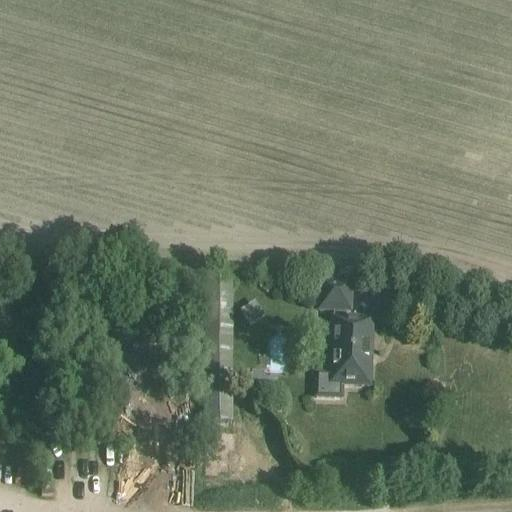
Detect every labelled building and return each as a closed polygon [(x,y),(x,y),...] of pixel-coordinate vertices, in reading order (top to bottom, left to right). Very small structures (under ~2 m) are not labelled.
[(204,280),(205,423),(233,423),(230,280),(204,280)] [(368,388),(371,322),(349,321),(350,286),(320,285),(319,312),(332,312),(329,376),(316,376),(315,399),(341,400),(342,387),(368,388)] [(256,306),(244,313),(252,325),(264,317),(256,306)] [(271,339),(272,366),(281,366),(281,357),(285,357),(284,339),(271,339)] [(263,373),(252,373),(252,382),(263,382),(263,373)] [(42,374),(43,419),(68,419),(68,374),(42,374)] [(205,477),(217,477),(217,450),(236,451),(236,434),(205,434),(205,477)] [(51,499),(52,486),(40,486),(40,498),(51,499)]
